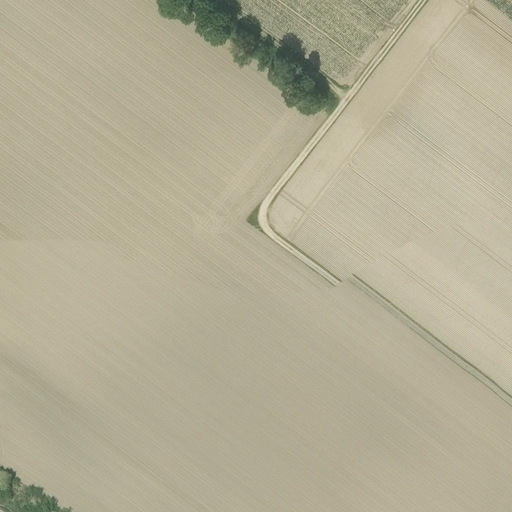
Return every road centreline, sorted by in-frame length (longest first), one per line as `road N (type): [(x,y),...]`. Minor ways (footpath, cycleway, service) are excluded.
road 1 (track): [(416,0),(258,207),(265,223),(511,409)]
road 2 (track): [(347,89),(229,0)]
